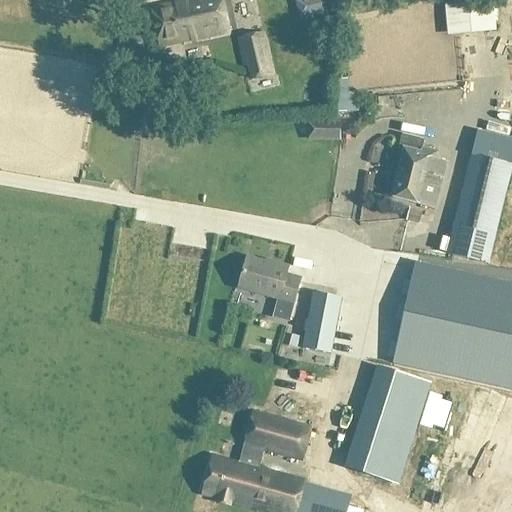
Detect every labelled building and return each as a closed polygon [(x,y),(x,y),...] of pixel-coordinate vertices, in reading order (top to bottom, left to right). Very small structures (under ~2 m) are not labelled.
[(191,0),(151,9),(159,46),(228,31),(220,0),(191,0)] [(490,0),(440,0),(441,25),(491,23),(490,0)] [(235,30),(235,34),(221,37),(229,71),(248,66),(252,82),(273,77),(267,52),(277,50),(273,30),(263,32),(261,24),(235,30)] [(340,75),(328,75),(328,105),(340,105),(340,75)] [(313,124),(313,137),(331,136),(331,124),(328,124),(328,118),(313,118),(313,124)] [(415,204),(435,209),(446,162),(432,159),(433,152),(421,148),(419,156),(404,152),(393,199),(415,204)] [(487,264),(511,165),(470,155),(447,254),(487,264)] [(201,228),(197,244),(209,247),(214,232),(201,228)] [(287,267),(272,263),(271,265),(246,258),(238,289),(277,300),(277,301),(292,306),(299,279),(285,275),(287,267)] [(511,286),(403,262),(381,359),(511,388),(511,286)] [(341,298),(313,292),(302,349),(330,354),(341,298)] [(127,314),(126,324),(143,325),(143,314),(127,314)] [(376,368),(345,465),(345,467),(396,484),(428,384),(376,368)] [(490,460),(508,416),(494,411),(499,398),(471,386),(436,469),(448,474),(451,465),(472,474),(480,456),(490,460)] [(347,511),(353,495),(304,482),(258,469),(263,450),(301,460),(310,429),(252,413),(238,463),(211,456),(200,495),(217,499),(216,503),(229,507),(230,503),(262,511),(347,511)]
